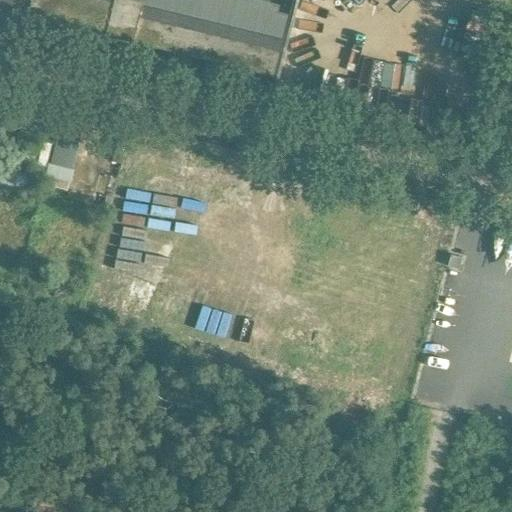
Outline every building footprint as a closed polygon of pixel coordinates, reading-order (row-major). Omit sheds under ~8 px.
[(0,0),(0,30),(21,36),(22,36),(27,17),(31,0),(0,0)] [(116,0),(31,0),(27,17),(274,78),(290,15),(279,12),(268,10),(262,36),(116,0)] [(85,119),(63,113),(51,164),(72,169),(85,119)] [(4,158),(0,175),(0,189),(35,198),(43,168),(4,158)] [(459,269),(462,258),(451,255),(448,266),(459,269)]
